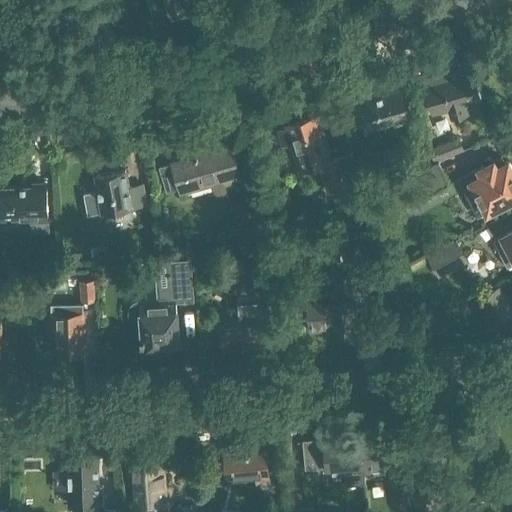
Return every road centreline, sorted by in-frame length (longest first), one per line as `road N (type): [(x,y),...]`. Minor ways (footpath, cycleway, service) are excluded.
road 1 (residential): [(0,407),(118,406),(511,370)]
road 2 (residential): [(4,117),(124,98),(420,16)]
